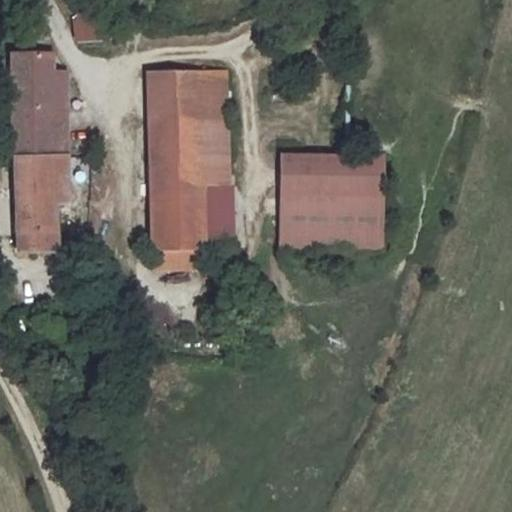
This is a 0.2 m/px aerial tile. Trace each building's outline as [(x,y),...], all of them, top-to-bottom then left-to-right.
[(75,42),(103,43),(100,29),(72,30),(75,42)] [(9,58),(12,161),(69,159),(66,75),(53,75),(53,57),(9,58)] [(202,267),(201,251),(198,131),(230,130),(228,72),(145,75),(151,269),(202,267)] [(198,131),(201,251),(234,250),(230,130),(198,131)] [(69,159),(12,161),(15,256),(56,255),(54,207),(70,207),(69,159)] [(385,161),(286,161),(286,203),(386,201),(385,161)] [(386,201),(286,203),(286,253),(386,252),(386,201)]
